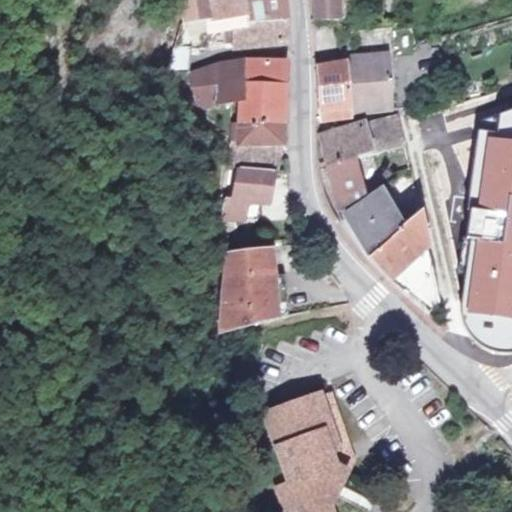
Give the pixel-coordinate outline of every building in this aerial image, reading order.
[(244,20),(241,0),(180,0),(184,23),(211,21),(244,20)] [(281,0),(241,0),(244,20),(285,19),(281,0)] [(339,0),(313,0),(314,17),(341,15),(339,0)] [(244,20),(211,21),(211,32),(226,32),(227,43),(238,42),(239,46),(285,42),(285,19),(244,20)] [(169,77),(176,51),(182,24),(173,22),(168,39),(166,54),(162,77),(169,77)] [(191,77),(194,77),(196,52),(176,51),(169,77),(191,77)] [(391,58),(362,60),(368,114),(398,112),(391,58)] [(245,61),(242,62),(240,108),(233,108),(233,121),(284,120),(284,61),(245,61)] [(240,108),(242,62),(216,70),(216,109),(233,108),(240,108)] [(349,65),(317,66),(319,115),(353,113),(349,65)] [(216,109),(216,70),(194,77),(191,77),(194,110),(216,109)] [(469,209),(458,288),(468,339),(473,347),(481,353),(491,355),(503,357),(511,354),(511,109),(481,120),(469,209)] [(284,120),(233,121),(232,157),(221,157),(221,169),(247,171),(288,179),(272,142),(284,142),(284,120)] [(400,120),(381,124),(385,151),(404,148),(400,120)] [(321,130),(327,157),(355,154),(385,151),(381,124),(368,126),(368,124),(321,130)] [(355,154),(327,157),(338,206),(353,200),(361,196),(363,192),(355,154)] [(288,179),(247,171),(240,203),(231,202),(222,224),(252,227),(258,212),(282,214),(288,179)] [(381,192),(345,214),(366,252),(397,228),(381,192)] [(397,228),(366,252),(386,275),(389,277),(432,311),(438,304),(418,211),(397,228)] [(272,247),(224,255),(217,326),(292,313),(290,295),(286,295),(285,275),(274,275),(272,247)] [(331,393),(322,396),(326,409),(331,424),(340,422),(331,393)] [(304,402),(266,415),(290,485),(278,490),(283,505),(285,511),(331,511),(331,510),(325,499),(330,498),(332,493),(335,486),(338,487),(341,488),(347,476),(340,471),(343,464),(339,450),(348,447),(340,422),(331,424),(326,409),(322,396),(304,402)] [(351,454),(348,447),(339,450),(343,464),(340,471),(347,476),(353,463),(351,454)] [(338,495),(341,488),(338,487),(335,486),(332,493),(330,498),(325,499),(331,510),(336,499),(338,495)]
